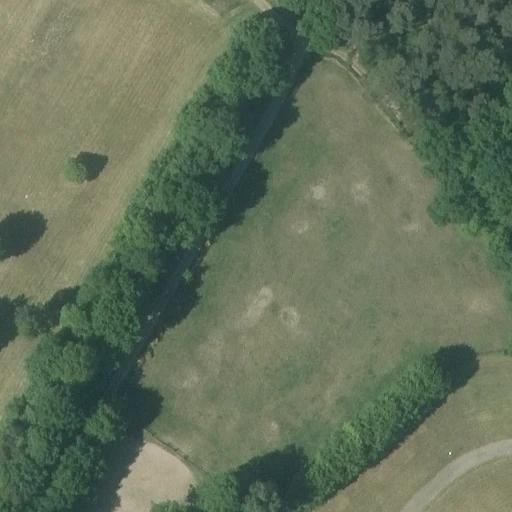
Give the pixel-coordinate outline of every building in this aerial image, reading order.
[(107,0),(130,20),(147,0),(107,0)] [(45,33),(81,48),(87,34),(50,19),(45,33)] [(134,55),(141,38),(104,23),(89,57),(80,53),(67,82),(104,98),(115,69),(125,73),(133,55),(134,55)] [(39,68),(32,81),(67,100),(75,87),(39,68)] [(73,105),(106,125),(114,113),(80,93),(73,105)] [(89,158),(109,165),(119,134),(82,122),(74,148),(54,141),(50,155),(86,167),(89,158)] [(121,159),(119,196),(150,197),(151,160),(121,159)] [(48,163),(42,176),(75,193),(81,180),(48,163)] [(55,221),(61,209),(26,193),(20,205),(55,221)] [(123,230),(128,215),(95,203),(90,219),(123,230)] [(84,217),(64,250),(98,270),(108,253),(109,254),(119,237),(84,217)] [(67,309),(90,277),(59,255),(36,287),(67,309)] [(0,373),(0,400),(12,381),(0,373)]
